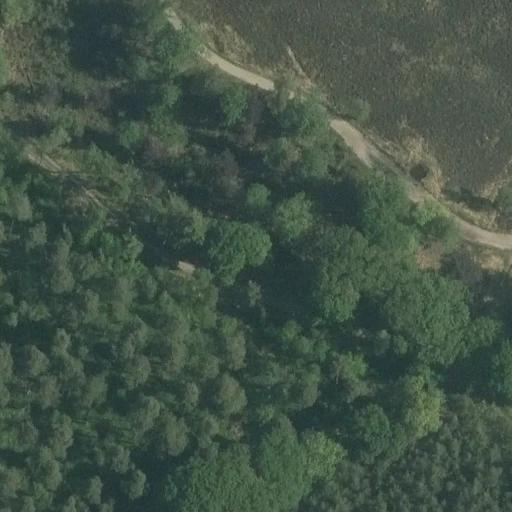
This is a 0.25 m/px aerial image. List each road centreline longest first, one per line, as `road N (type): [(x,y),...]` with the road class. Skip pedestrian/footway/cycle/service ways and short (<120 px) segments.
road 1 (track): [(511,403),(463,373),(185,270),(0,128)]
road 2 (track): [(171,511),(440,400),(463,373),(511,248)]
road 3 (track): [(511,244),(481,237),(311,106),(192,46),(161,0)]
